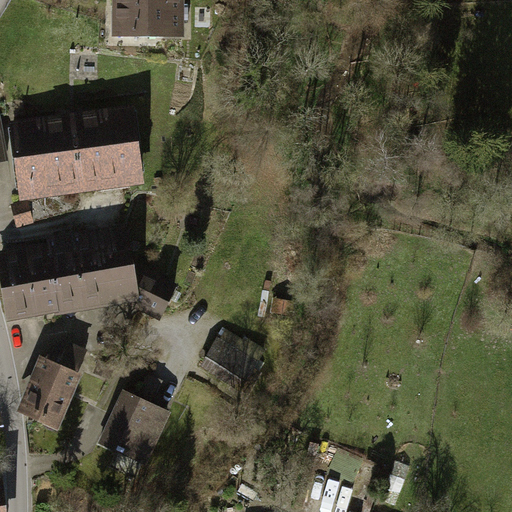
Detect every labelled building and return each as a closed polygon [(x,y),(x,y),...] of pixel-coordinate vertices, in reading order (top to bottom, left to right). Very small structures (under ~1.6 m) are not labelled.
[(111,0),(111,37),(183,38),(183,0),(111,0)] [(28,201),(144,185),(133,107),(7,125),(18,202),(28,201)] [(0,162),(8,161),(1,115),(0,114),(0,162)] [(28,201),(11,205),(17,227),(34,223),(28,201)] [(55,316),(127,304),(159,321),(177,285),(131,260),(127,224),(46,238),(47,242),(0,250),(0,286),(6,322),(54,313),(55,316)] [(293,316),(296,302),(273,298),(271,312),(293,316)] [(240,393),(267,350),(244,336),(242,339),(222,327),(198,367),(240,393)] [(18,410),(60,430),(84,372),(80,371),(90,348),(65,337),(47,356),(41,353),(18,410)] [(116,367),(99,360),(93,373),(110,380),(116,367)] [(146,467),(171,413),(152,405),(163,381),(147,373),(136,396),(123,390),(98,444),(146,467)] [(0,511),(9,511),(3,468),(0,468),(0,511)]
